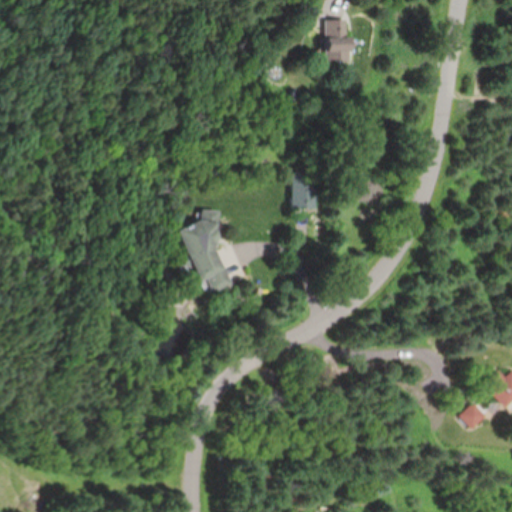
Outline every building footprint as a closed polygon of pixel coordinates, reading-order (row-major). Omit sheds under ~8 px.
[(316,20),(317,70),(333,69),(333,61),(342,61),(341,19),(316,20)] [(312,171),(288,171),(288,207),(312,207),(312,171)] [(212,243),(212,210),(194,210),(194,220),(170,228),(187,280),(197,280),(201,291),(206,291),(225,285),(225,283),(212,243)] [(511,378),(504,371),(498,377),(491,370),(482,379),(489,387),(483,393),(498,407),(511,393),(511,378)] [(455,416),(467,429),(481,417),(469,404),(455,416)]
